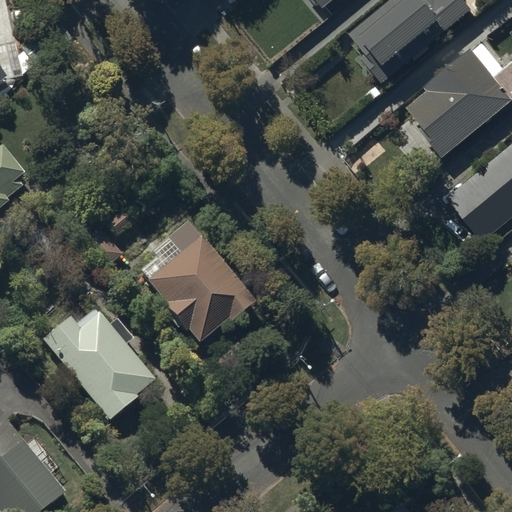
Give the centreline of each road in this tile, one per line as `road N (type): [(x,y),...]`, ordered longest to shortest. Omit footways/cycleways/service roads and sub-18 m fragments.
road 1 (residential): [(127,0),(404,341)]
road 2 (residential): [(199,511),(404,341)]
road 3 (residential): [(404,341),(511,474)]
